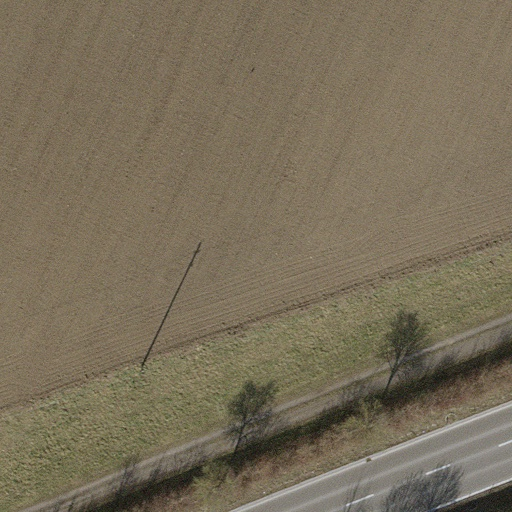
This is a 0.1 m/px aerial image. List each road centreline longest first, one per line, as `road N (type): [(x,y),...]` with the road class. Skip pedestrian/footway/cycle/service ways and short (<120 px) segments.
road 1 (track): [(47,511),(511,326)]
road 2 (secondary): [(331,511),(511,441)]
